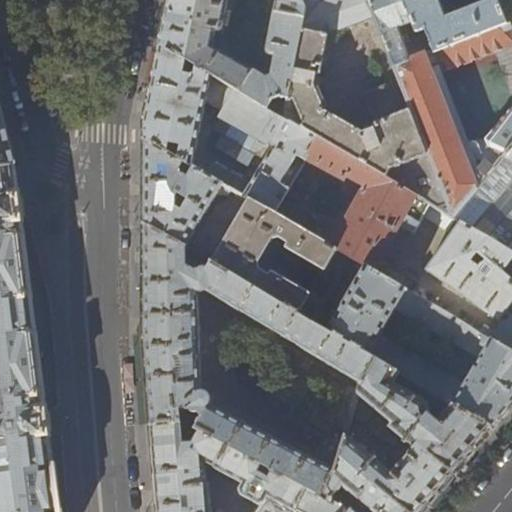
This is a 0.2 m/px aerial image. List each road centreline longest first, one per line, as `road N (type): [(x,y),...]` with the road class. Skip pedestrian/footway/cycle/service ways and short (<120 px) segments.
road 1 (residential): [(102,172),(117,511)]
road 2 (residential): [(6,0),(45,148),(62,162),(102,172)]
road 3 (residential): [(102,172),(135,0)]
